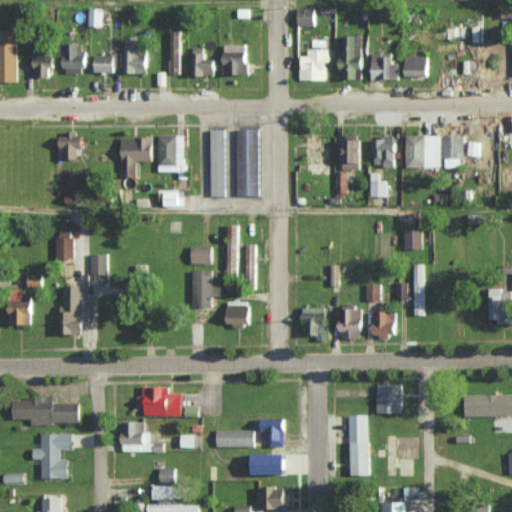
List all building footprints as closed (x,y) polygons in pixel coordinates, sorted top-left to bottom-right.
[(356,21),(364,20),(363,6),(355,7),(356,21)] [(89,26),(102,26),(103,9),(89,8),(89,26)] [(316,25),(316,8),(299,8),(299,26),(316,25)] [(0,81),(18,81),(18,30),(0,29),(0,81)] [(170,73),(180,73),(180,31),(171,31),(170,73)] [(344,57),(340,57),(339,79),(357,79),(357,69),(362,69),(362,36),(344,35),(344,57)] [(125,73),(146,73),(147,40),(126,40),(125,73)] [(86,52),(80,51),(80,44),(62,43),(61,71),(86,71),(86,52)] [(248,44),(224,44),(224,75),(248,74),(248,44)] [(215,75),(216,59),(205,58),(205,47),(194,47),(192,74),(215,75)] [(53,68),(53,48),(34,48),(33,77),(49,77),(49,68),(53,68)] [(301,80),(328,79),(328,49),(309,50),(309,56),(301,56),(301,80)] [(95,70),(121,71),(122,54),(95,53),(95,70)] [(372,53),(373,80),(400,80),(399,63),(393,63),(393,53),(372,53)] [(430,56),(406,55),(406,76),(429,76),(430,56)] [(225,129),(211,130),(211,196),(226,196),(225,129)] [(238,196),(261,195),(260,129),(237,129),(238,196)] [(83,133),(60,134),(60,160),(78,159),(78,148),(84,148),(83,133)] [(159,171),(179,171),(179,178),(185,178),(186,135),(159,134),(159,171)] [(360,169),(360,135),(344,134),(343,169),(360,169)] [(442,135),(407,134),(406,167),(441,168),(442,135)] [(444,135),(443,167),(464,167),(464,136),(444,135)] [(154,136),(122,137),(123,174),(137,174),(137,161),(154,161),(154,136)] [(375,137),(375,166),(395,166),(396,137),(375,137)] [(371,196),(387,196),(387,180),(379,180),(379,173),(371,173),(371,196)] [(178,205),(178,191),(165,191),(165,205),(178,205)] [(228,271),(239,271),(239,223),(228,223),(228,271)] [(424,248),(423,228),(406,228),(406,249),(424,248)] [(57,257),(74,257),(74,230),(58,229),(57,257)] [(246,275),(255,275),(255,244),(247,244),(246,275)] [(212,246),(192,246),(192,263),(212,263),(212,246)] [(91,253),(91,273),(109,273),(108,252),(91,253)] [(425,314),(424,263),(414,263),(416,315),(425,314)] [(193,270),(194,305),(213,305),(213,296),(221,296),(221,285),(213,285),(213,270),(193,270)] [(43,273),(28,273),(28,285),(42,286),(43,273)] [(241,290),(240,280),(228,281),(229,291),(241,290)] [(408,281),(398,282),(398,300),(408,299),(408,281)] [(367,299),(382,300),(382,282),(367,282),(367,299)] [(84,285),(62,284),(62,333),(83,333),(84,285)] [(10,288),(10,323),(32,323),(33,295),(22,295),(22,289),(10,288)] [(490,318),(498,318),(498,323),(511,323),(511,291),(490,292),(490,318)] [(228,323),(250,323),(250,301),(228,300),(228,323)] [(362,337),(363,306),(343,305),(341,337),(362,337)] [(327,339),(327,306),(303,306),(303,323),(309,324),(308,333),(317,334),(317,339),(327,339)] [(397,310),(374,311),(374,335),(397,335),(397,310)] [(403,383),(378,383),(378,412),(403,412),(403,383)] [(183,392),(169,391),(170,385),(143,384),(143,395),(138,394),(138,407),(145,408),(145,414),(182,415),(183,392)] [(511,393),(466,394),(467,415),(511,414),(511,393)] [(80,422),(80,402),(55,402),(55,396),(14,396),(14,418),(32,418),(32,422),(80,422)] [(185,415),(199,415),(199,406),(186,406),(185,415)] [(368,413),(350,414),(351,474),(370,474),(368,413)] [(152,450),(152,432),(145,432),(145,420),(123,421),(123,450),(152,450)] [(255,429),(217,429),(217,446),(255,445),(255,429)] [(69,477),(69,458),(61,458),(61,448),(74,448),(74,432),(42,433),(42,447),(33,447),(33,458),(42,458),(42,477),(69,477)] [(182,446),(195,446),(196,435),(182,434),(182,446)] [(286,452),(254,453),(254,473),(286,473),(286,452)] [(176,467),(161,468),(161,481),(177,481),(176,467)] [(26,472),(6,473),(7,483),(26,482),(26,472)] [(153,497),(181,498),(181,485),(153,484),(153,497)] [(259,506),(291,505),(291,486),(259,486),(259,506)] [(61,511),(62,497),(43,497),(43,510),(38,510),(37,511),(61,511)] [(406,511),(406,500),(383,501),(383,511),(406,511)] [(199,511),(199,503),(149,502),(148,511),(199,511)] [(456,511),(490,511),(490,502),(457,503),(456,511)]
